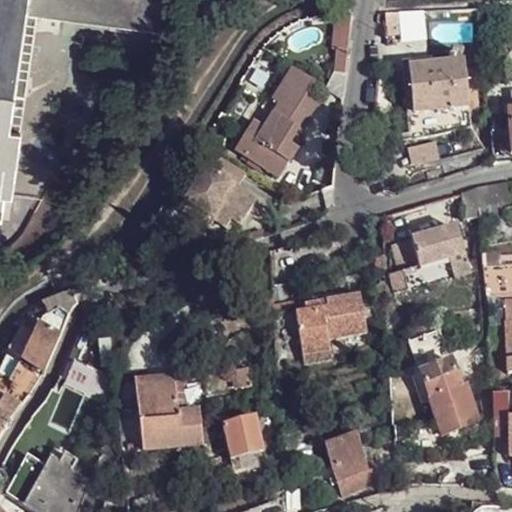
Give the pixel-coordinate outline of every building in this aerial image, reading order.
[(179,0),(0,0),(0,222),(3,223),(7,196),(13,197),(23,133),(10,131),(28,13),(39,15),(174,35),(179,0)] [(39,15),(28,13),(10,131),(23,133),(39,15)] [(348,52),(352,16),(336,17),(333,50),(337,51),(348,52)] [(337,51),(334,75),(344,76),(345,76),(348,52),(337,51)] [(448,68),(410,73),(418,145),(471,132),(463,67),(459,67),(462,53),(452,51),(448,68)] [(253,123),(244,135),(255,143),(264,131),(279,107),(273,103),(293,71),(288,67),(253,123)] [(244,135),(234,151),(278,179),(297,151),(289,145),(297,133),(293,131),(300,120),(307,125),(318,107),(305,98),(314,85),(293,71),(273,103),(279,107),(264,131),(255,143),(244,135)] [(293,131),(297,133),(300,135),(307,125),(300,120),(293,131)] [(245,175),(210,153),(204,163),(203,168),(206,169),(185,202),(187,204),(215,221),(227,228),(232,220),(241,226),(256,201),(237,188),(245,175)] [(511,204),(509,185),(478,191),(479,199),(480,220),(480,221),(480,224),(503,219),(504,210),(511,208),(511,204)] [(478,191),(478,190),(476,192),(464,196),(464,199),(479,199),(478,191)] [(465,219),(464,199),(461,200),(461,224),(480,221),(480,220),(465,219)] [(479,199),(464,199),(465,219),(480,220),(479,199)] [(215,221),(187,204),(184,211),(211,228),(215,221)] [(246,235),(249,244),(267,239),(263,229),(246,235)] [(457,230),(393,248),(401,276),(390,279),(394,295),(453,279),(448,264),(465,259),(457,230)] [(465,259),(448,264),(453,279),(454,282),(470,277),(465,259)] [(326,344),(364,337),(357,298),(323,305),(324,310),(303,315),(292,316),(300,359),(302,359),(325,355),(328,354),(326,344)] [(324,310),(323,305),(302,308),(303,315),(324,310)] [(506,325),(511,324),(511,305),(501,306),(502,325),(506,325)] [(24,326),(10,350),(44,374),(70,319),(61,309),(44,320),(37,335),(24,326)] [(99,325),(86,319),(60,379),(75,386),(101,326),(99,325)] [(303,367),(327,362),(325,355),(302,359),(303,367)] [(511,362),(508,363),(509,360),(502,360),(503,372),(511,371),(511,362)] [(450,364),(420,375),(424,385),(416,389),(424,406),(429,404),(444,438),(480,423),(465,389),(461,390),(450,364)] [(251,391),(249,373),(239,375),(241,392),(251,391)] [(179,378),(132,384),(140,456),(201,449),(196,412),(184,413),(179,378)] [(0,442),(11,422),(23,406),(5,397),(0,406),(0,442)] [(508,410),(507,399),(491,399),(491,401),(493,423),(508,423),(508,410)] [(256,421),(224,429),(230,455),(233,462),(253,458),(265,455),(256,421)] [(371,471),(369,472),(358,440),(327,449),(344,497),(376,485),(371,471)] [(287,460),(281,460),(282,474),(282,473),(285,511),(308,511),(308,504),(301,505),(300,495),(295,495),(292,459),(312,459),(312,449),(286,449),(287,460)] [(79,463),(67,456),(61,465),(74,472),(79,463)] [(107,478),(112,462),(99,457),(93,473),(107,478)] [(253,458),(233,462),(235,474),(236,477),(257,472),(253,458)] [(29,459),(6,497),(30,511),(48,511),(66,480),(47,469),(29,459)] [(80,511),(92,483),(74,472),(61,465),(52,460),(47,469),(66,480),(48,511),(80,511)] [(158,493),(131,505),(133,511),(158,511),(165,509),(158,493)]
